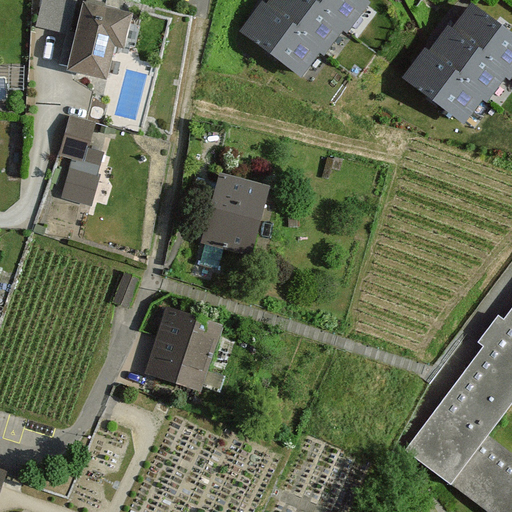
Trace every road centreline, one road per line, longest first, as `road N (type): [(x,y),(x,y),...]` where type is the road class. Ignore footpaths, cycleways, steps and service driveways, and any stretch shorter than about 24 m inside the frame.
road 1 (residential): [(0,457),(47,470),(78,434),(152,275)]
road 2 (track): [(152,275),(199,20)]
